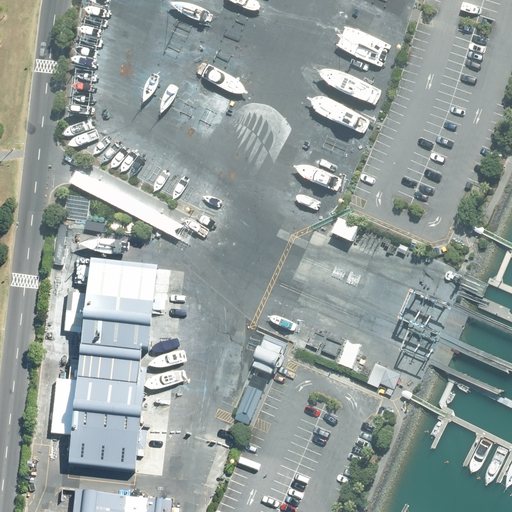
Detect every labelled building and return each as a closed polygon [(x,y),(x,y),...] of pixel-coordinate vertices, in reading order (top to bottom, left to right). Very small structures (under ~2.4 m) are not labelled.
[(74,219),(82,220),(86,220),(89,196),(67,193),(64,218),(74,219)] [(74,219),(72,227),(81,228),(82,220),(74,219)] [(54,250),(62,251),(64,235),(55,234),(54,250)] [(72,237),(70,248),(77,250),(80,238),(72,237)] [(403,243),(399,250),(407,254),(410,246),(403,243)] [(53,258),(51,273),(60,274),(61,259),(53,258)] [(69,464),(135,472),(137,456),(144,456),(147,431),(140,430),(147,367),(141,367),(142,350),(149,350),(151,310),(160,311),(162,299),(153,298),(156,264),(91,258),(69,464)] [(266,336),(254,366),(276,375),(288,344),(266,336)] [(387,367),(381,382),(395,388),(401,373),(387,367)] [(267,381),(255,376),(245,398),(236,419),(249,425),(267,381)] [(395,391),(389,388),(386,394),(392,397),(395,391)] [(179,511),(179,510),(171,509),(172,500),(149,498),(127,495),(92,491),(76,489),(73,511),(179,511)]
